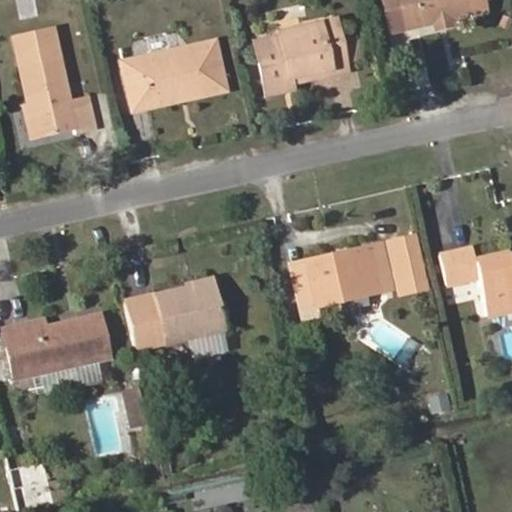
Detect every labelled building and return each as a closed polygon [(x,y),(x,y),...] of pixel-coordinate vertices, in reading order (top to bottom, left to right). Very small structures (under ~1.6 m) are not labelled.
[(484,11),(481,0),(396,0),(403,29),(434,22),(450,19),(484,11)] [(451,26),(450,19),(434,22),(435,30),(451,26)] [(338,42),(334,21),(303,28),(304,32),(277,38),(254,43),(264,87),(289,82),(288,77),(330,67),(332,74),(345,71),(343,62),(338,42)] [(68,101),(51,27),(11,36),(27,103),(35,139),(73,130),(74,134),(94,130),(86,96),(68,101)] [(277,38),(304,32),(303,28),(276,34),(277,38)] [(359,59),(354,38),(338,42),(343,62),(359,59)] [(225,91),(213,42),(120,63),(131,112),(148,108),(147,102),(185,93),(186,99),(225,91)] [(289,83),(332,74),(330,67),(288,77),(289,82),(289,83)] [(265,95),(291,89),(289,83),(289,82),(264,87),(265,95)] [(148,108),(186,99),(185,93),(147,102),(148,108)] [(35,139),(27,103),(19,105),(27,141),(35,139)] [(387,268),(382,243),(366,247),(372,271),(387,268)] [(392,290),(387,268),(372,271),(366,247),(333,254),(334,259),(304,266),(314,308),(392,290)] [(511,311),(511,264),(510,265),(508,254),(475,262),(471,247),(438,255),(444,286),(476,279),(484,317),(511,311)] [(304,266),(334,259),(333,254),(303,261),(304,266)] [(304,266),(303,261),(289,264),(300,311),(314,308),(304,266)] [(222,329),(211,282),(124,303),(134,349),(222,329)] [(109,358),(99,314),(45,327),(43,319),(0,329),(12,380),(109,358)] [(146,425),(138,387),(118,391),(127,430),(146,425)] [(449,409),(445,394),(427,398),(430,414),(449,409)] [(309,450),(304,428),(285,433),(290,455),(309,450)] [(20,492),(53,486),(48,463),(15,470),(20,492)]
